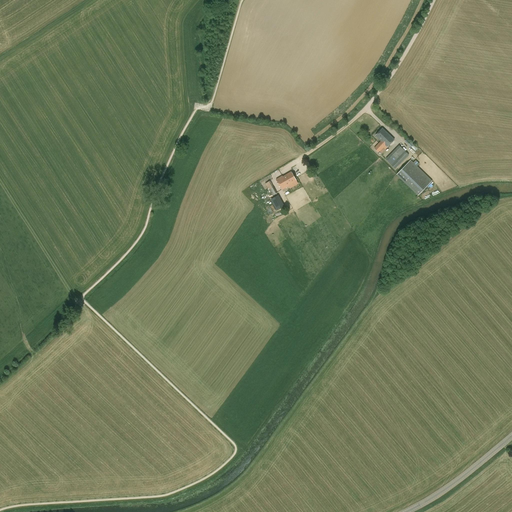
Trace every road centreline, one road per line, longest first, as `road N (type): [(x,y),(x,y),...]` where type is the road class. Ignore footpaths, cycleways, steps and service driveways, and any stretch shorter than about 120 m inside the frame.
road 1 (track): [(433,0),(365,108),(258,185)]
road 2 (tertiary): [(404,511),(511,429)]
